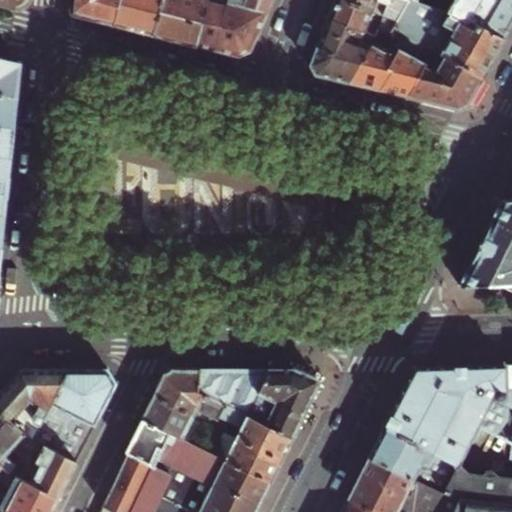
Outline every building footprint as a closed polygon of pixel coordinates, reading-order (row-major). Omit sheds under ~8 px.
[(89,18),(108,22),(113,0),(70,0),(69,10),(73,14),(89,18)] [(130,28),(150,33),(158,0),(113,0),(108,22),(130,28)] [(158,0),(150,33),(172,38),(195,44),(205,0),(158,0)] [(205,0),(195,44),(214,49),(227,0),(226,0),(205,0)] [(227,0),(214,49),(225,52),(238,55),(249,50),(270,0),(243,0),(242,4),(227,0)] [(372,12),(342,0),(335,0),(333,8),(329,19),(364,33),(372,12)] [(342,0),(372,12),(376,0),(342,0)] [(408,0),(392,0),(386,18),(398,22),(411,1),(408,0)] [(511,0),(457,0),(449,16),(473,30),(478,23),(506,39),(511,28),(511,0)] [(436,50),(484,77),(498,53),(506,39),(478,23),(473,30),(449,16),(411,1),(398,22),(395,27),(410,36),(436,50)] [(386,18),(381,30),(390,35),(395,27),(398,22),(386,18)] [(315,75),(351,83),(376,38),(364,33),(329,19),(311,65),(313,70),(315,75)] [(388,72),(410,36),(395,27),(390,35),(381,30),(376,38),(351,83),(366,87),(380,90),(390,73),(388,72)] [(395,94),(409,97),(436,50),(410,36),(388,72),(390,73),(380,90),(395,94)] [(484,77),(436,50),(409,97),(456,108),(468,106),(476,91),(484,77)] [(0,90),(17,92),(18,77),(20,62),(0,56),(0,90)] [(15,110),(17,92),(0,90),(0,122),(13,124),(15,110)] [(0,154),(9,156),(11,143),(13,124),(0,122),(0,154)] [(6,185),(9,156),(0,154),(0,211),(3,212),(6,185)] [(511,198),(511,183),(503,200),(511,198)] [(493,219),(473,260),(460,285),(500,283),(511,283),(511,198),(503,200),(493,219)] [(511,364),(414,367),(400,395),(383,428),(431,453),(443,459),(454,464),(474,425),(495,436),(511,444),(511,364)] [(26,435),(33,439),(68,370),(41,370),(21,370),(17,375),(0,393),(0,410),(25,434),(26,435)] [(115,383),(107,370),(102,370),(80,370),(68,370),(33,439),(53,449),(66,424),(78,431),(74,441),(84,445),(115,383)] [(153,395),(193,415),(191,420),(208,428),(205,433),(209,436),(210,434),(214,425),(219,415),(225,404),(201,393),(199,371),(172,370),(167,372),(163,374),(158,385),(153,395)] [(201,393),(225,404),(246,414),(267,370),(235,370),(199,371),(201,393)] [(281,370),(267,370),(246,414),(258,420),(269,397),(277,401),(266,424),(292,437),(306,408),(319,382),(317,379),(294,370),(281,370)] [(193,415),(153,395),(150,400),(147,406),(145,411),(141,418),(167,431),(203,448),(209,436),(205,433),(208,428),(191,420),(193,415)] [(269,397),(258,420),(266,424),(277,401),(269,397)] [(287,447),(292,437),(266,424),(258,420),(246,414),(225,404),(219,415),(242,427),(237,436),(282,458),(287,447)] [(25,434),(0,410),(0,443),(9,451),(14,455),(21,442),(25,434)] [(141,418),(135,430),(150,437),(153,431),(165,436),(167,431),(141,418)] [(231,448),(226,459),(271,481),(276,470),(282,458),(237,436),(214,425),(210,434),(226,442),(231,448)] [(440,492),(454,464),(443,459),(436,473),(425,467),(424,469),(419,467),(426,454),(430,455),(431,453),(383,428),(375,444),(369,456),(440,492)] [(166,500),(189,511),(255,511),(259,505),(265,493),(271,481),(226,459),(203,448),(167,431),(165,436),(153,431),(150,437),(135,430),(131,438),(125,451),(128,453),(125,459),(121,467),(146,479),(157,484),(152,495),(158,497),(166,500)] [(35,475),(31,484),(33,484),(57,497),(67,478),(76,461),(69,457),(53,449),(33,439),(26,435),(25,434),(21,442),(25,450),(38,457),(30,472),(35,475)] [(9,451),(0,443),(0,464),(8,472),(13,474),(16,470),(19,468),(5,455),(9,451)] [(73,448),(69,457),(76,461),(80,452),(73,448)] [(449,511),(455,500),(440,492),(369,456),(358,479),(348,498),(374,511),(449,511)] [(0,507),(2,508),(17,476),(13,474),(8,472),(0,464),(0,507)] [(511,511),(511,477),(476,473),(467,471),(454,464),(440,492),(455,500),(449,511),(511,511)] [(117,477),(113,484),(136,496),(136,498),(143,501),(154,506),(158,497),(152,495),(157,484),(146,479),(121,467),(117,477)] [(13,474),(17,476),(26,481),(28,476),(16,470),(13,474)] [(17,476),(2,508),(10,511),(49,511),(52,507),(28,495),(33,484),(31,484),(26,481),(17,476)] [(57,497),(33,484),(28,495),(52,507),(55,501),(57,497)] [(104,503),(121,511),(151,511),(154,506),(143,501),(136,498),(136,496),(113,484),(110,491),(104,503)] [(189,511),(166,500),(158,497),(154,506),(151,511),(189,511)] [(374,511),(348,498),(343,508),(341,511),(374,511)] [(99,511),(121,511),(104,503),(99,511)]
